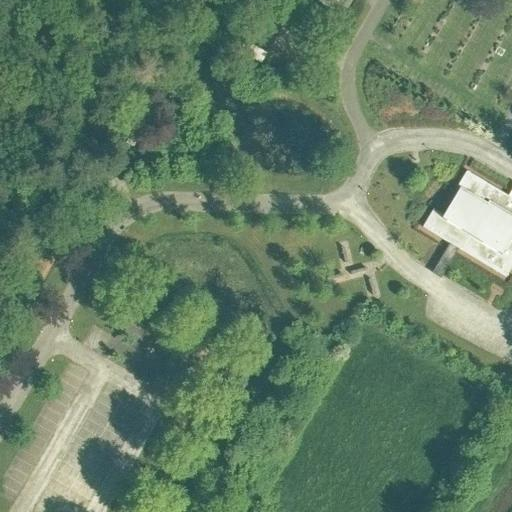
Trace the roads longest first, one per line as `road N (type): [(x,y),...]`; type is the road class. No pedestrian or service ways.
road 1 (unclassified): [(0,420),(111,228),(133,208),(163,200),(349,205)]
road 2 (unknown): [(25,511),(95,400),(78,355),(47,338)]
road 3 (unclassified): [(511,323),(499,325),(440,299),(349,205)]
road 4 (unclassified): [(349,205),(371,150),(432,137)]
